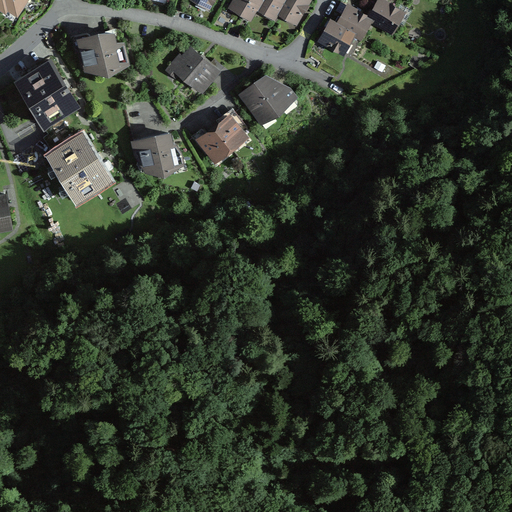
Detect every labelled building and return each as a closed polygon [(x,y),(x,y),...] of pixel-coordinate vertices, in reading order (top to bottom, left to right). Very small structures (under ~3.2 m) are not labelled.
[(25,0),(0,0),(0,9),(6,13),(7,11),(16,16),(25,0)] [(256,8),(260,0),(228,0),(225,5),(249,19),(256,8)] [(260,0),(256,8),(273,18),(276,13),(283,0),(260,0)] [(283,0),(276,13),(294,23),(307,0),(283,0)] [(371,19),(369,22),(390,34),(403,11),(384,0),(374,0),(366,14),(366,15),(371,19)] [(354,33),(352,37),(358,41),(369,22),(371,19),(366,15),(366,14),(345,2),(334,21),(354,33)] [(352,37),(354,33),(334,21),(328,18),(315,40),(341,55),(352,37)] [(115,28),(103,31),(93,30),(73,37),(81,70),(104,75),(128,63),(121,40),(114,40),(112,35),(116,34),(115,28)] [(201,92),(220,70),(189,44),(180,54),(178,52),(164,68),(175,78),(177,75),(201,92)] [(77,106),(47,56),(9,79),(38,129),(77,106)] [(274,109),(294,94),(288,83),(262,70),(250,78),(274,109)] [(274,109),(250,78),(235,89),(258,121),(274,109)] [(226,109),(209,122),(229,148),(246,134),(226,109)] [(209,122),(192,135),(212,161),(229,148),(209,122)] [(169,139),(166,128),(150,130),(126,136),(130,151),(141,168),(159,173),(181,160),(178,147),(172,139),(169,139)] [(110,179),(80,130),(41,154),(71,203),(110,179)] [(0,225),(12,223),(5,186),(0,187),(0,225)]
